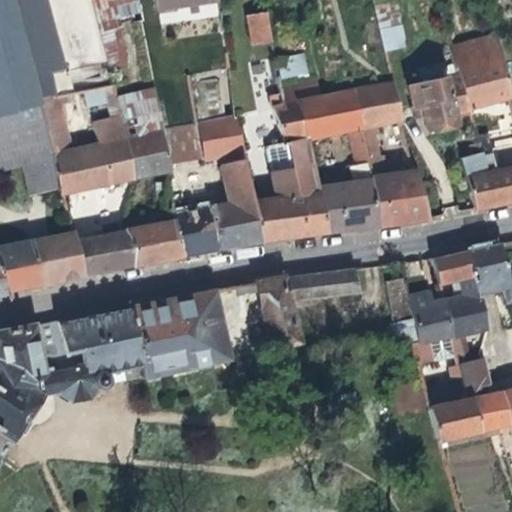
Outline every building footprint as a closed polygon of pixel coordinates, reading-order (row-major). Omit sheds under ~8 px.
[(43,102),(15,0),(0,0),(0,168),(24,162),(55,154),(43,102)] [(90,0),(99,33),(142,23),(137,0),(90,0)] [(156,0),(158,10),(219,0),(156,0)] [(273,39),(269,15),(250,18),(254,43),(273,39)] [(380,25),(383,50),(405,48),(403,23),(380,25)] [(503,58),(499,37),(454,46),(459,68),(503,58)] [(292,239),(328,233),(319,192),(309,142),(301,107),(284,110),(280,87),(276,62),(240,68),(238,55),(227,57),(236,117),(235,117),(243,153),(248,152),(242,117),(280,110),(287,146),(268,150),(279,197),(268,199),(254,202),(262,243),(292,239)] [(459,68),(461,75),(471,117),(476,135),(485,133),(479,107),(511,99),(511,94),(505,66),(503,58),(459,68)] [(454,125),(453,122),(471,117),(461,75),(408,88),(413,110),(423,108),(426,119),(429,131),(454,125)] [(309,142),(349,133),(361,130),(352,91),(321,97),(318,82),(280,87),(284,110),(301,107),(309,142)] [(352,91),(361,130),(401,121),(391,84),(352,91)] [(127,140),(164,131),(156,89),(116,96),(119,107),(127,140)] [(65,193),(137,178),(127,140),(119,107),(110,110),(112,120),(94,125),(98,145),(69,150),(59,104),(75,99),(73,94),(43,102),(55,154),(63,187),(65,193)] [(426,119),(423,108),(413,110),(416,121),(426,119)] [(206,157),(207,160),(243,153),(235,117),(199,124),(199,126),(206,157)] [(169,164),(206,157),(199,126),(164,133),(169,164)] [(356,161),(368,158),(361,130),(349,133),(356,161)] [(164,131),(127,140),(137,178),(171,172),(169,164),(164,133),(164,131)] [(279,197),(268,150),(257,152),(268,199),(279,197)] [(33,195),(63,187),(55,154),(24,162),(33,195)] [(511,204),(511,170),(487,175),(481,155),(461,160),(474,212),(496,208),(511,204)] [(370,166),(378,164),(376,156),(368,158),(370,166)] [(231,204),(177,216),(178,220),(184,257),(220,251),(262,243),(254,202),(245,162),(224,167),(231,204)] [(382,181),(378,164),(370,166),(374,182),(382,181)] [(416,174),(382,181),(374,182),(381,214),(383,227),(407,224),(428,220),(416,174)] [(374,182),(319,192),(328,233),(328,237),(360,234),(383,231),(383,227),(381,214),(374,182)] [(184,257),(178,220),(127,231),(135,248),(135,267),(162,262),(184,257)] [(127,231),(76,242),(83,277),(109,272),(135,267),(135,248),(127,231)] [(74,234),(0,250),(0,277),(7,294),(31,288),(40,285),(83,277),(76,242),(74,234)] [(510,282),(500,238),(480,241),(466,244),(474,272),(478,289),(510,282)] [(474,272),(466,244),(445,249),(431,252),(439,280),(474,272)] [(291,303),(359,292),(352,271),(315,276),(257,287),(274,351),(299,345),(294,317),(291,303)] [(7,294),(0,277),(0,299),(9,297),(7,294)] [(221,296),(256,292),(254,284),(220,288),(221,296)] [(419,287),(406,290),(416,338),(448,333),(438,293),(430,295),(427,285),(419,287)] [(147,379),(232,360),(218,294),(122,312),(57,325),(63,353),(72,352),(74,364),(44,372),(33,330),(0,336),(0,466),(37,412),(43,404),(58,400),(71,407),(98,398),(100,393),(97,380),(145,369),(147,379)] [(449,336),(418,345),(413,346),(418,364),(454,355),(449,336)] [(456,364),(462,384),(456,386),(457,391),(475,386),(488,382),(480,357),(456,364)] [(265,399),(285,394),(281,379),(260,384),(265,399)] [(457,391),(456,386),(427,394),(431,408),(460,401),(457,391)] [(457,391),(460,401),(478,397),(475,386),(457,391)] [(511,422),(511,425),(511,388),(497,392),(485,395),(494,426),(511,422)] [(494,426),(485,395),(480,396),(489,427),(494,426)] [(489,427),(480,396),(478,397),(460,401),(431,408),(440,440),(489,427)]
